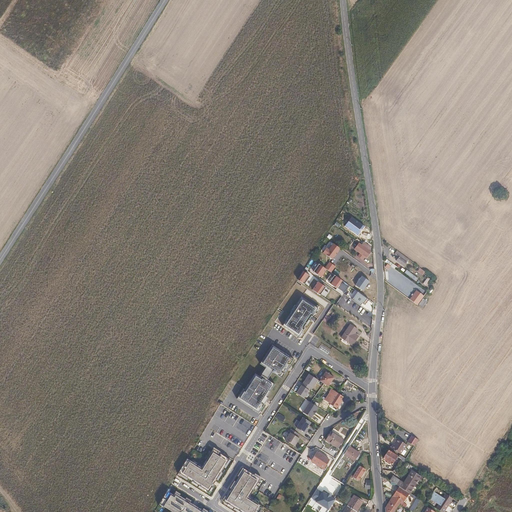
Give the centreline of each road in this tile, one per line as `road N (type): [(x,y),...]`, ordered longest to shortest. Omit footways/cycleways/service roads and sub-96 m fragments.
road 1 (residential): [(371,389),(379,269),(343,0)]
road 2 (tertiary): [(0,260),(165,0)]
road 3 (residential): [(212,504),(311,351),(371,389)]
road 4 (residential): [(380,511),(371,389)]
